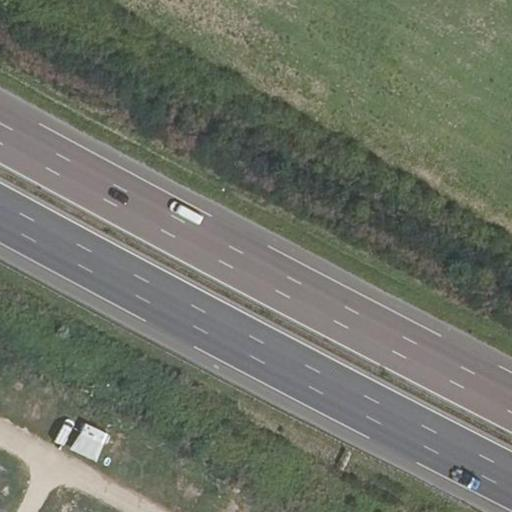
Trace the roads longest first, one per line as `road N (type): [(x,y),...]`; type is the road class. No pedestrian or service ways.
road 1 (motorway): [(511,402),(0,133)]
road 2 (motorway): [(0,212),(511,477)]
road 3 (track): [(0,434),(143,511)]
